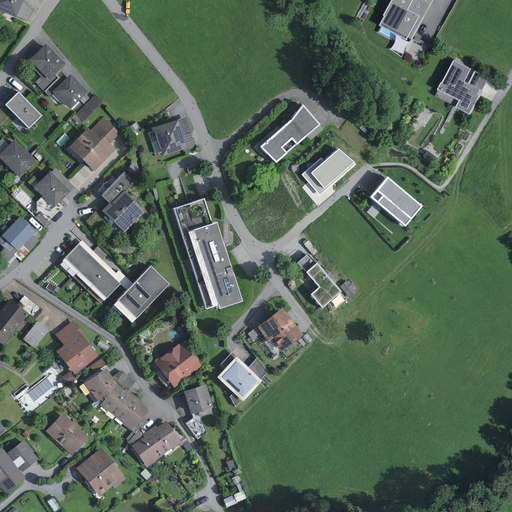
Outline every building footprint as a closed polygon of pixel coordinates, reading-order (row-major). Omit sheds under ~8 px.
[(0,0),(0,9),(18,17),(19,15),(24,0),(0,0)] [(36,9),(26,0),(24,0),(19,15),(30,20),(36,9)] [(435,3),(429,0),(396,0),(388,15),(389,16),(384,25),(385,26),(383,31),(410,46),(435,3)] [(42,85),(47,90),(64,73),(59,68),(65,62),(47,43),(32,58),(50,77),(42,85)] [(458,59),(438,96),(474,114),(493,77),(458,59)] [(69,78),(64,73),(47,90),(53,96),(57,92),(72,107),(80,99),(86,105),(78,113),(85,120),(105,101),(98,93),(93,98),(87,92),(88,91),(73,75),(69,78)] [(43,115),(17,89),(2,104),(12,115),(15,112),(31,127),(43,115)] [(292,119),(261,145),(277,164),(308,137),(312,141),(327,128),(304,102),(292,119)] [(177,121),(155,127),(164,153),(185,147),(186,150),(197,146),(188,116),(176,119),(177,121)] [(88,128),(71,146),(95,169),(115,148),(110,143),(114,139),(120,133),(105,118),(92,132),(88,128)] [(13,143),(0,129),(0,153),(21,175),(36,160),(16,140),(13,143)] [(125,172),(136,181),(143,174),(138,159),(125,172)] [(64,206),(59,201),(70,191),(51,171),(36,186),(50,200),(41,208),(51,219),(64,206)] [(120,198),(126,192),(136,181),(125,172),(103,195),(107,198),(111,202),(118,195),(120,198)] [(424,205),(388,175),(371,195),(407,225),(424,205)] [(118,195),(111,202),(104,209),(127,230),(146,210),(126,192),(120,198),(118,195)] [(181,206),(171,209),(203,310),(220,305),(221,308),(244,300),(227,246),(226,243),(224,238),(218,221),(214,222),(206,198),(191,202),(186,204),(181,206)] [(1,240),(8,247),(0,255),(0,259),(6,265),(16,254),(23,260),(45,237),(23,216),(1,240)] [(80,242),(63,260),(77,273),(94,256),(80,242)] [(299,262),(307,271),(318,262),(310,253),(304,258),(299,262)] [(94,256),(77,273),(91,286),(108,269),(94,256)] [(307,271),(320,286),(312,293),(324,306),(342,290),(318,262),(307,271)] [(128,289),(118,300),(137,318),(171,283),(152,265),(138,279),(131,286),(128,289)] [(108,269),(91,286),(106,300),(122,283),(108,269)] [(12,299),(0,314),(0,338),(6,343),(28,315),(35,321),(45,309),(26,294),(18,304),(12,299)] [(304,334),(283,308),(259,326),(271,341),(274,339),(283,350),(304,334)] [(40,320),(25,339),(37,348),(51,329),(40,320)] [(67,345),(59,351),(76,372),(98,355),(83,336),(86,334),(75,322),(59,334),(67,345)] [(186,342),(159,363),(160,365),(159,373),(170,387),(175,383),(176,385),(202,364),(186,342)] [(223,364),(227,368),(237,357),(238,355),(234,351),(223,363),(223,364)] [(249,368),(237,357),(227,368),(219,376),(245,399),(262,380),(249,368)] [(271,371),(259,357),(254,363),(249,368),(262,380),(271,371)] [(105,365),(101,360),(93,367),(97,372),(105,365)] [(103,404),(120,387),(113,377),(107,368),(87,383),(101,402),(103,404)] [(120,387),(128,393),(137,381),(124,369),(113,377),(120,387)] [(71,371),(65,377),(70,383),(77,378),(71,371)] [(29,390),(36,398),(54,384),(48,375),(29,390)] [(209,432),(204,416),(214,413),(212,406),(214,406),(207,385),(186,392),(193,412),(194,412),(196,417),(189,422),(200,438),(209,432)] [(118,416),(133,397),(128,393),(120,387),(103,404),(118,416)] [(133,397),(118,416),(136,430),(129,438),(132,441),(144,427),(149,420),(144,416),(148,410),(133,397)] [(81,427),(75,421),(73,423),(64,415),(49,431),(73,453),(88,437),(79,428),(81,427)] [(157,426),(150,431),(167,455),(183,444),(189,451),(195,447),(178,424),(173,429),(168,422),(159,428),(157,426)] [(151,467),(167,455),(150,431),(148,433),(144,427),(132,441),(151,467)] [(0,485),(3,486),(7,491),(25,477),(21,472),(30,464),(38,458),(24,442),(8,455),(4,450),(0,453),(0,485)] [(117,486),(127,478),(103,449),(80,468),(102,494),(115,483),(117,486)] [(62,507),(56,497),(50,501),(56,511),(62,507)]
